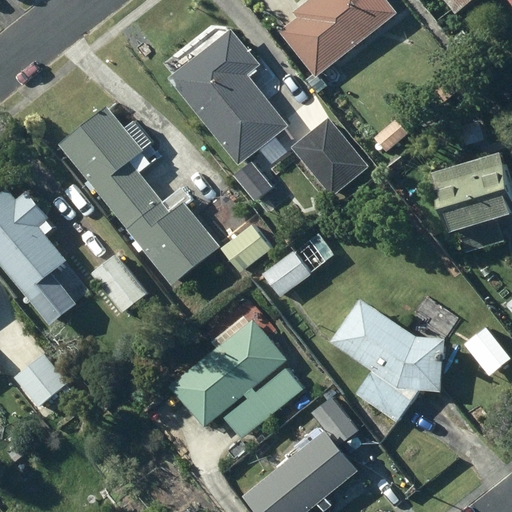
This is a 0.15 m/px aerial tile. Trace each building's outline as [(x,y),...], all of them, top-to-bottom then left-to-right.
[(316,0),(299,13),(304,19),(286,33),(318,74),(310,80),(321,95),(331,87),(323,76),(403,15),(392,0),(316,0)] [(448,0),(460,15),(479,0),(448,0)] [(255,78),(263,72),(262,70),(267,66),(239,31),(178,79),(246,166),(294,128),(255,78)] [(469,31),(456,41),(467,57),(480,47),(469,31)] [(67,145),(95,181),(92,184),(98,193),(103,189),(123,214),(157,187),(146,173),(156,165),(148,154),(150,152),(149,150),(157,144),(140,123),(133,129),(116,107),(67,145)] [(401,121),(379,139),(391,153),(413,134),(401,121)] [(439,174),(457,234),(465,231),(472,254),(511,242),(504,221),(511,218),(511,160),(509,152),(439,174)] [(259,163),(241,177),(260,202),(278,188),(259,163)] [(123,214),(145,242),(140,245),(147,254),(151,250),(179,286),(227,248),(184,193),(170,204),(157,187),(123,214)] [(0,201),(0,256),(42,309),(68,288),(58,275),(73,262),(46,228),(56,219),(35,193),(24,201),(15,190),(0,201)] [(259,227),(229,250),(247,273),(277,249),(259,227)] [(300,253),(269,275),(286,299),(317,276),(300,253)] [(97,274),(128,314),(152,296),(121,256),(97,274)] [(360,394),(402,424),(425,392),(449,393),(452,341),(424,338),(370,300),(339,343),(377,371),(360,394)] [(261,320),(178,387),(211,428),(294,361),(261,320)] [(21,380),(44,408),(73,384),(50,356),(21,380)] [(292,370),(262,394),(279,415),(309,391),(292,370)] [(367,472),(346,446),(364,431),(337,397),(317,413),(328,427),(317,436),(322,442),(253,498),(263,511),(317,511),(325,506),(329,511),(331,511),(338,507),(333,500),(367,472)]
